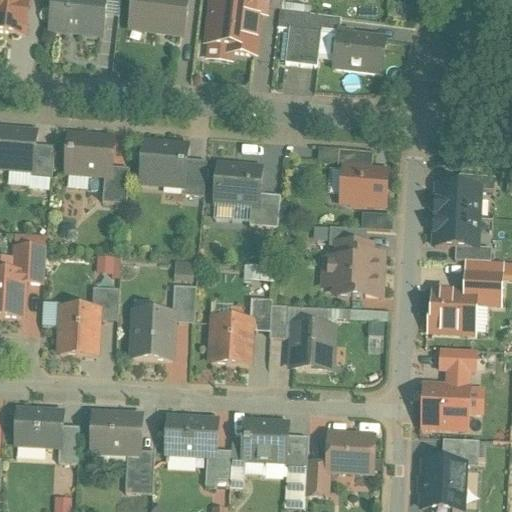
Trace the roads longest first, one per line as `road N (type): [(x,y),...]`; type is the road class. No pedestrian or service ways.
road 1 (residential): [(0,89),(418,124)]
road 2 (residential): [(401,410),(19,391)]
road 3 (residential): [(418,124),(401,410)]
road 4 (residential): [(436,0),(418,124)]
